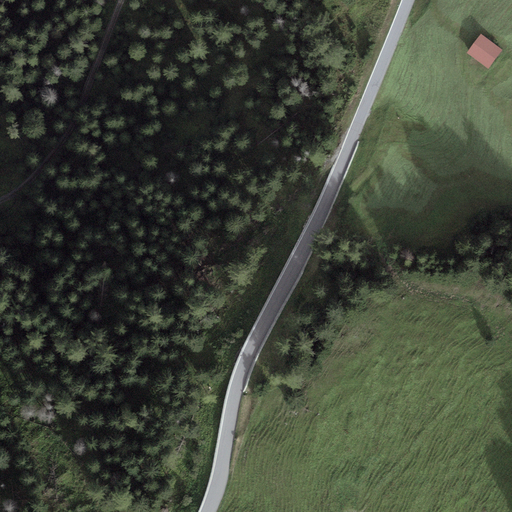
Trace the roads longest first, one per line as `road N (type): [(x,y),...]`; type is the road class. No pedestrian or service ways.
road 1 (unclassified): [(410,0),(299,262),(240,372),(207,511)]
road 2 (track): [(0,199),(43,168),(82,108),(122,0)]
